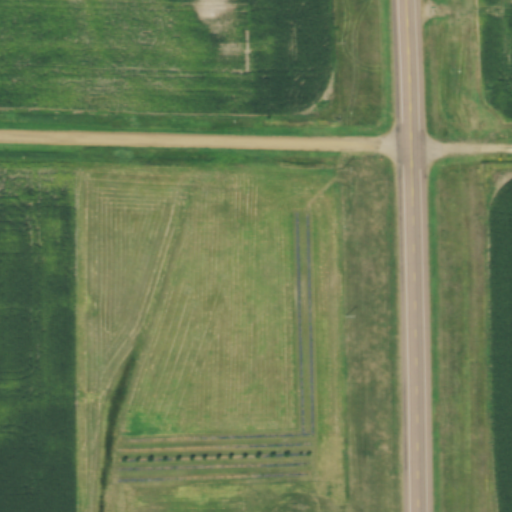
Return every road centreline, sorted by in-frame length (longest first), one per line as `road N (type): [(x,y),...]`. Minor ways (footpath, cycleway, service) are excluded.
road 1 (primary): [(411,511),(405,0)]
road 2 (residential): [(412,142),(0,131)]
